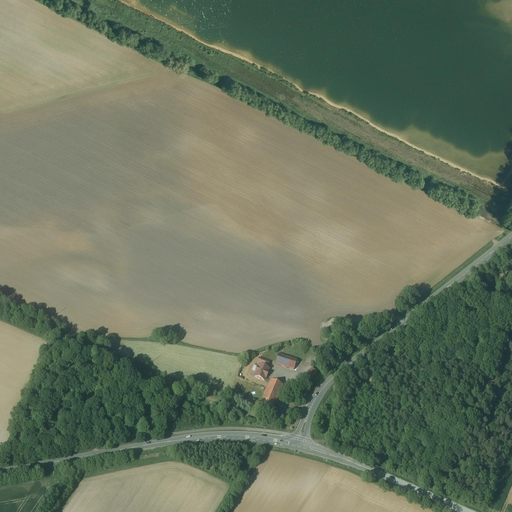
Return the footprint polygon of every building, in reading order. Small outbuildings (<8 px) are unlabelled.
[(343,333),(335,332),(332,342),(340,344),(343,333)] [(297,360),(278,354),(275,364),(294,370),(297,360)] [(269,362),(259,358),(257,363),(266,366),(267,367),(269,362)] [(266,366),(260,364),(259,365),(258,368),(257,367),(255,372),(256,373),(254,377),(257,378),(260,380),(261,379),(264,380),(265,378),(266,378),(268,372),(267,372),(269,369),(266,368),(266,366)] [(314,371),(301,381),(304,385),(317,375),(314,371)] [(283,386),(270,381),(264,396),(276,401),(283,386)] [(276,401),(264,396),(257,412),(270,417),(276,401)]
